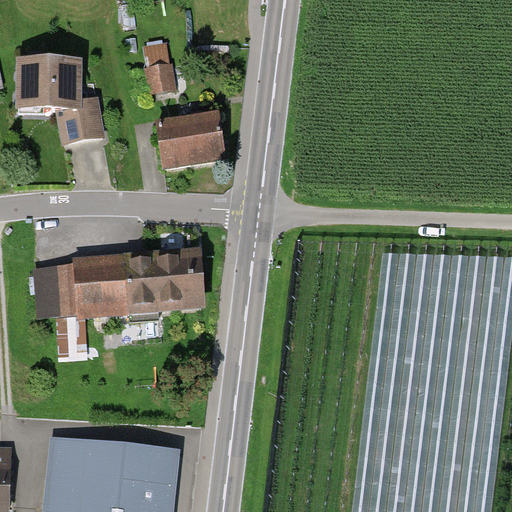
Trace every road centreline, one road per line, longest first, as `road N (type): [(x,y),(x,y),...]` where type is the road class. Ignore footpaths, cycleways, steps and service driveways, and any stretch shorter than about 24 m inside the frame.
road 1 (secondary): [(259,213),(224,511)]
road 2 (residential): [(0,210),(91,204),(259,213)]
road 3 (residential): [(259,213),(511,220)]
road 4 (track): [(29,511),(38,458),(9,417),(0,301)]
road 5 (secondary): [(285,0),(259,213)]
road 6 (track): [(33,443),(49,431),(231,447)]
